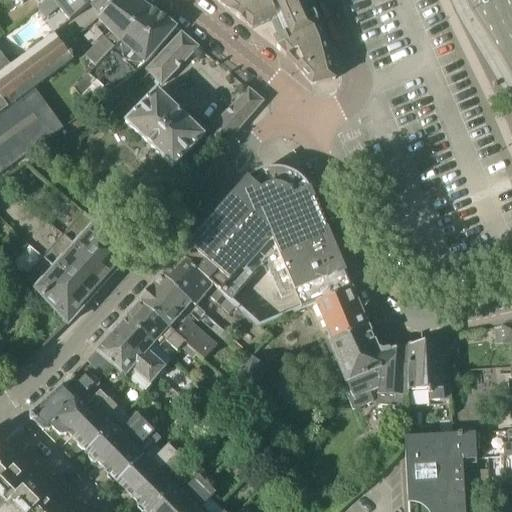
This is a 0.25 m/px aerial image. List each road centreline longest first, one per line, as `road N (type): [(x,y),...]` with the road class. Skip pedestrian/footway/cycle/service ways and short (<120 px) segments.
road 1 (residential): [(0,406),(75,339),(262,132),(305,116)]
road 2 (residential): [(305,116),(379,291),(398,311),(431,318),(511,301)]
road 3 (residential): [(305,116),(278,81),(173,0)]
road 4 (residential): [(328,0),(359,84),(340,110),(305,116)]
road 5 (residential): [(87,511),(0,422)]
